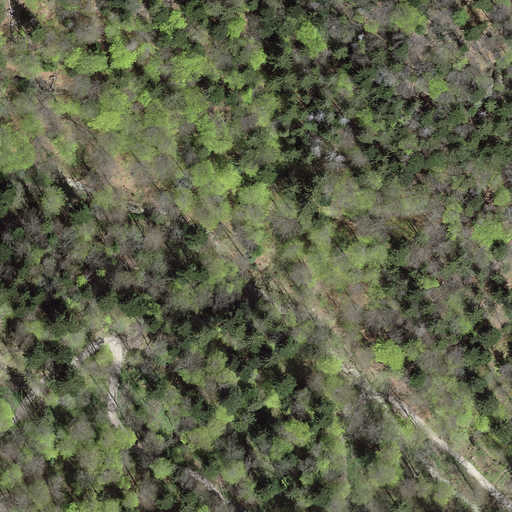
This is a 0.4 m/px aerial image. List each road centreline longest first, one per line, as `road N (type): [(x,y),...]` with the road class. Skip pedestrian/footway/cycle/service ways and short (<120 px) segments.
road 1 (track): [(238,511),(184,472),(151,462),(120,430),(110,406),(118,358),(111,344),(38,384),(0,434)]
road 2 (track): [(511,507),(414,418),(369,400),(353,405),(341,424),(345,511)]
